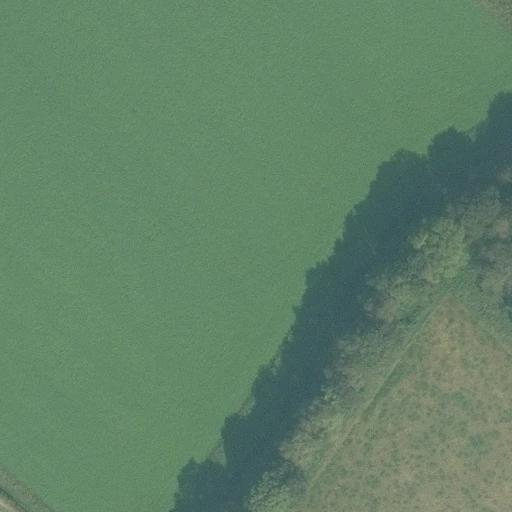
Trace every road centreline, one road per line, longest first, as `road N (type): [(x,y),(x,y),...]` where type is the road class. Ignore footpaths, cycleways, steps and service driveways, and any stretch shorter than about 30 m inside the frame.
road 1 (track): [(81,0),(89,511)]
road 2 (track): [(218,511),(399,217),(511,144)]
